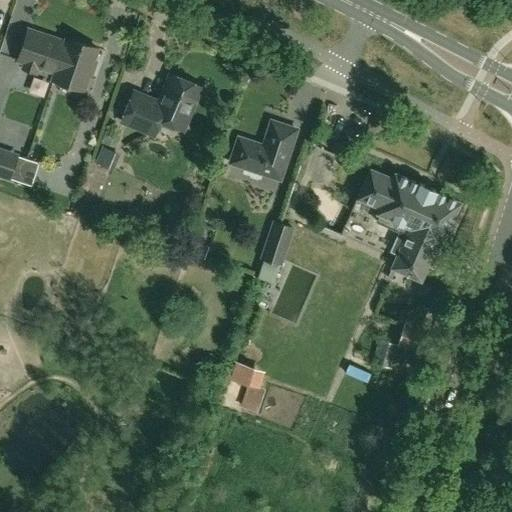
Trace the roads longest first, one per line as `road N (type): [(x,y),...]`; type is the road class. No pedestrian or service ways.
road 1 (unclassified): [(511,209),(418,511)]
road 2 (unclassified): [(452,511),(511,299)]
road 3 (unclassified): [(369,13),(511,106)]
road 4 (unclassified): [(511,77),(369,13)]
